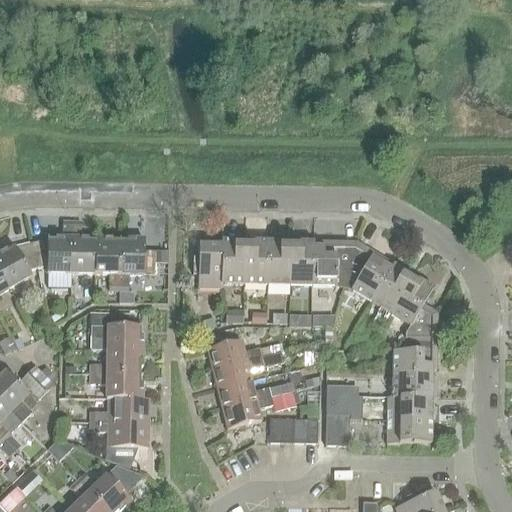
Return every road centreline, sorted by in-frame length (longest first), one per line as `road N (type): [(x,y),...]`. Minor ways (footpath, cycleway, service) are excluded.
road 1 (residential): [(488,465),(481,289),(453,247),(392,209),(353,199),(0,197)]
road 2 (residential): [(210,511),(250,489),(300,489),(328,462),(488,465)]
